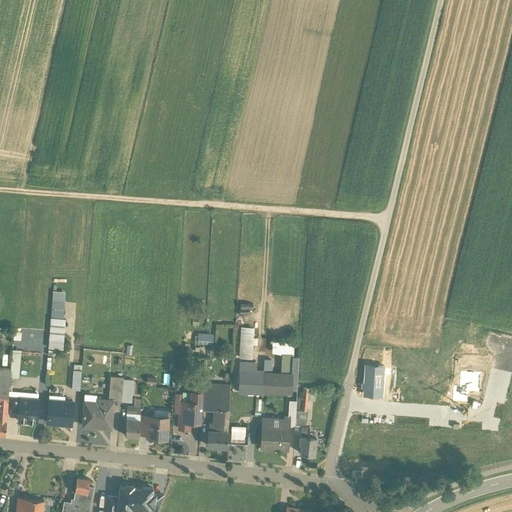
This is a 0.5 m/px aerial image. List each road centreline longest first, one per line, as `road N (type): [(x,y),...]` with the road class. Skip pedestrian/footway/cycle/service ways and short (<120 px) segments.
road 1 (unclassified): [(442,0),(345,403)]
road 2 (track): [(389,220),(0,190)]
road 3 (residential): [(331,479),(0,441)]
road 4 (residential): [(345,403),(487,412),(505,345)]
